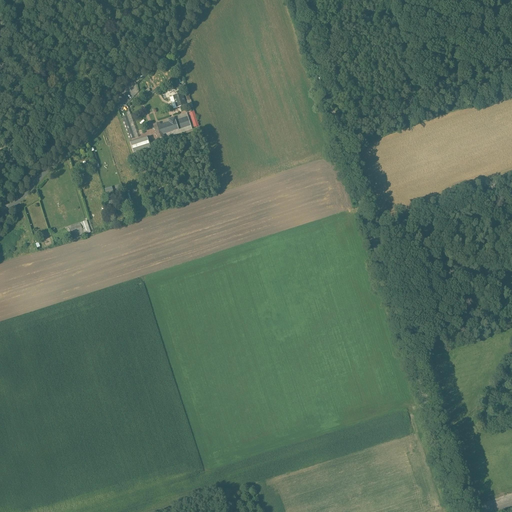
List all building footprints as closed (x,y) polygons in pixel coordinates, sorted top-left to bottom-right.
[(175,80),(173,78),(151,92),(152,94),(175,80)] [(182,94),(173,96),(177,108),(186,105),(182,94)] [(194,112),(189,113),(194,128),(199,126),(194,112)] [(187,114),(160,123),(161,127),(163,133),(165,137),(191,129),(187,114)] [(138,137),(130,115),(125,116),(123,117),(131,140),(132,139),(138,137)] [(149,145),(147,138),(131,143),(133,150),(149,145)] [(96,161),(97,167),(100,166),(96,153),(92,154),(94,162),(96,161)] [(113,186),(104,189),(108,200),(116,197),(113,186)] [(86,221),(68,227),(72,238),(90,232),(86,221)]
